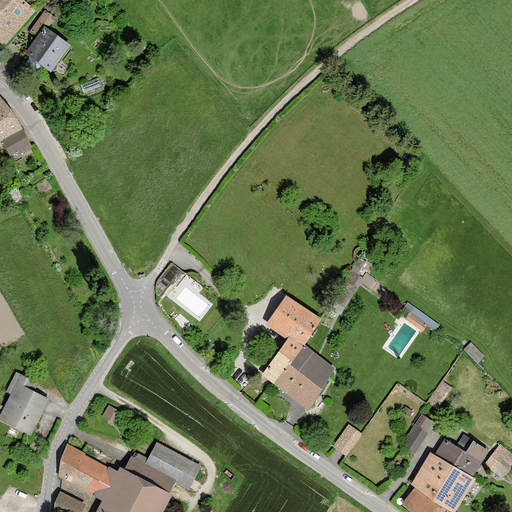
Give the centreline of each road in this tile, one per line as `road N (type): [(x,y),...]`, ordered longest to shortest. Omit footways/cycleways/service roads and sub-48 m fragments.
road 1 (track): [(176,240),(283,103),(414,0)]
road 2 (tertiary): [(385,511),(213,384),(140,305)]
road 3 (tertiary): [(140,305),(33,120),(0,88)]
road 4 (tertiary): [(45,511),(55,452),(140,305)]
road 5 (unknown): [(95,383),(207,460),(208,481),(198,494)]
